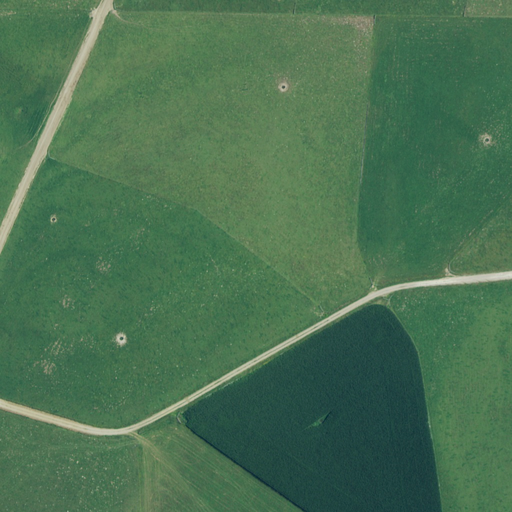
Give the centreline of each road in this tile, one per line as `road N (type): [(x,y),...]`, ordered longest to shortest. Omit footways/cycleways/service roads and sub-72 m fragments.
road 1 (track): [(511,271),(389,288),(115,430),(0,404)]
road 2 (track): [(0,241),(105,0)]
